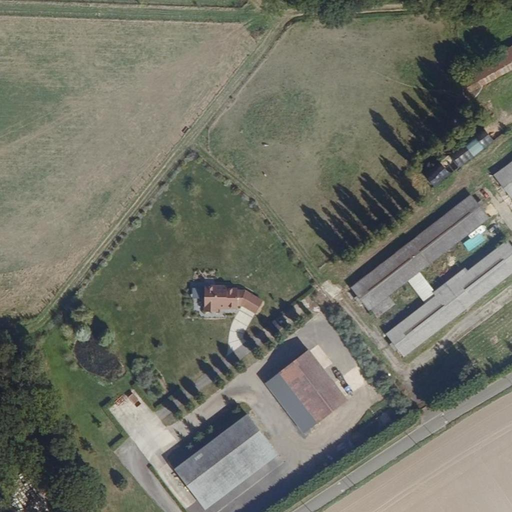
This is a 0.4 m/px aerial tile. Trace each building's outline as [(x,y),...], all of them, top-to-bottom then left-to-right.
[(511,46),(482,64),(493,84),(511,73),(511,46)] [(477,135),(429,173),(437,184),(486,147),(477,135)] [(511,160),(500,170),(511,184),(511,160)] [(481,208),(474,198),(354,289),(359,296),(356,299),(361,305),(364,303),(370,310),(371,309),(388,296),(411,278),(429,302),(388,334),(394,342),(391,345),(396,351),(399,349),(404,356),(511,271),(511,247),(507,242),(468,273),(466,270),(437,292),(420,271),(490,219),(484,213),(488,210),(484,205),(481,208)] [(244,306),(251,294),(247,291),(239,291),(239,290),(229,289),(229,287),(207,287),(206,312),(219,312),(219,309),(220,307),(228,307),(228,309),(239,309),(239,306),(243,306),(243,307),(244,306)] [(258,314),(264,301),(251,294),(244,306),(258,314)] [(393,303),(388,296),(371,309),(376,315),(393,303)] [(320,425),(351,402),(312,351),(282,374),(320,425)] [(280,455),(250,416),(178,471),(208,511),(280,455)]
